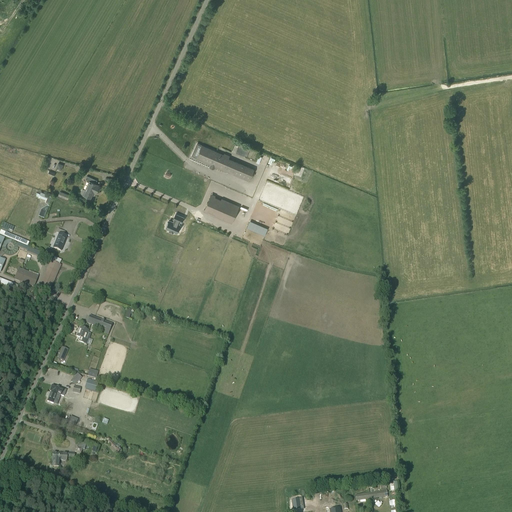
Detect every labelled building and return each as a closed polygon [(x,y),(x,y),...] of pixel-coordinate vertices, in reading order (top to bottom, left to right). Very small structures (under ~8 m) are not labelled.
[(223,155),(216,152),(203,146),(198,157),(249,180),(253,170),(228,159),(230,156),(224,154),(223,155)] [(95,184),(97,181),(87,176),(85,180),(89,181),(83,196),(90,199),(97,185),(95,184)] [(48,195),(41,192),(39,197),(46,200),(48,195)] [(232,222),(238,208),(212,197),(206,211),(232,222)] [(169,221),(166,229),(170,231),(169,232),(173,234),(173,232),(177,234),(180,226),(178,225),(180,222),(181,223),(183,218),(176,214),(173,219),(174,220),(173,223),(169,221)] [(61,251),(67,237),(64,236),(65,232),(58,229),(56,233),(59,234),(53,248),(61,251)] [(29,243),(1,231),(0,231),(0,235),(27,247),(29,243)] [(47,269),(44,277),(39,288),(49,293),(57,273),(56,273),(59,265),(52,262),(48,270),(47,269)] [(38,277),(19,269),(15,279),(34,287),(38,277)] [(0,278),(0,282),(11,287),(10,289),(16,292),(18,286),(13,284),(0,278)] [(109,332),(112,324),(90,316),(87,324),(109,332)] [(87,340),(89,334),(87,333),(88,331),(80,328),(76,336),(80,338),(79,342),(83,343),(85,339),(87,340)] [(87,376),(96,379),(98,372),(89,369),(87,376)] [(82,378),(77,374),(70,381),(75,385),(82,378)] [(98,383),(87,380),(85,388),(95,392),(98,383)] [(50,391),(51,392),(47,401),(53,404),(57,394),(64,397),(66,391),(63,389),(53,385),(52,385),(50,391)] [(71,417),(68,423),(75,426),(78,420),(71,417)] [(117,453),(120,450),(111,441),(109,443),(115,449),(117,453)] [(66,454),(52,453),(52,459),(53,459),(52,466),(59,466),(59,460),(66,460),(66,457),(74,458),(74,454),(66,454)] [(357,501),(381,498),(380,491),(356,495),(357,501)] [(295,511),(300,511),(300,504),(304,504),(304,501),(294,501),(295,511)]
